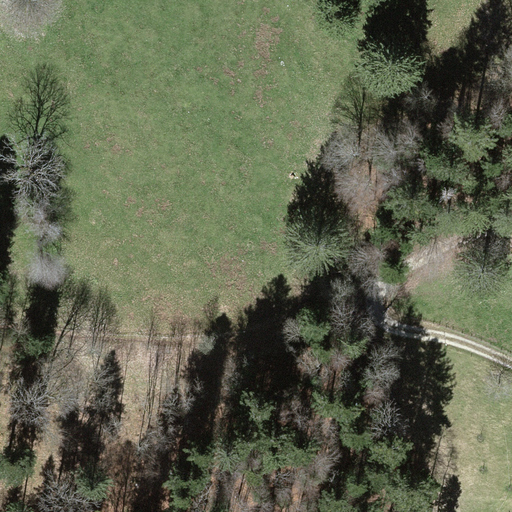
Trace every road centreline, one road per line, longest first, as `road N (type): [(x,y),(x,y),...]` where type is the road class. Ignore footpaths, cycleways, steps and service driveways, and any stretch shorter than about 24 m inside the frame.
road 1 (track): [(511,365),(387,328),(370,311),(373,292)]
road 2 (track): [(511,217),(442,218),(373,292)]
